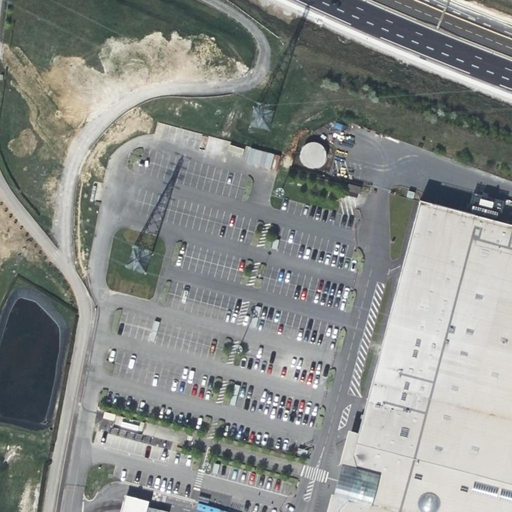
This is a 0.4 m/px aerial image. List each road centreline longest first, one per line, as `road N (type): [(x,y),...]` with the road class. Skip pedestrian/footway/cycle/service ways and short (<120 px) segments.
road 1 (unclassified): [(50,511),(85,308),(65,267),(0,184)]
road 2 (motorway): [(339,0),(511,71)]
